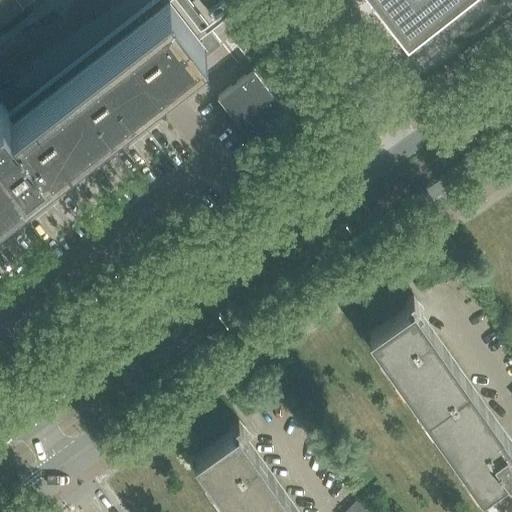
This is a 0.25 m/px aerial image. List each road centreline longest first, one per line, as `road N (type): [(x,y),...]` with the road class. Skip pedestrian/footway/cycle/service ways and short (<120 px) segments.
road 1 (residential): [(58,464),(511,139)]
road 2 (residential): [(390,160),(27,422)]
road 3 (residential): [(0,234),(286,11)]
road 4 (residential): [(390,160),(286,11)]
road 5 (residential): [(511,74),(390,160)]
road 6 (residential): [(103,6),(0,72)]
